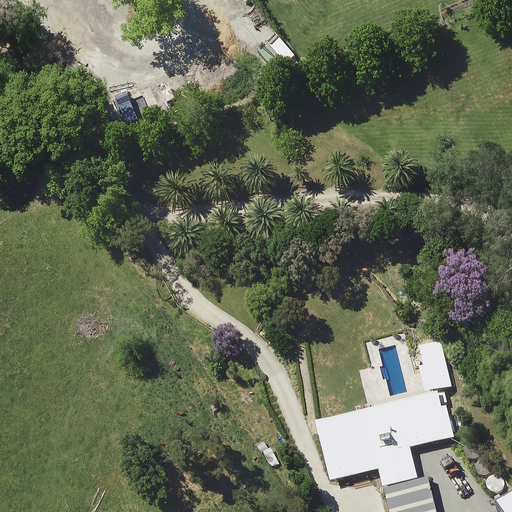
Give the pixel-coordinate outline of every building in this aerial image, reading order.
[(229,290),(245,270),(234,261),(218,282),(229,290)] [(254,318),(271,289),(260,282),(243,311),(254,318)] [(383,493),(418,484),(417,481),(409,451),(452,440),(441,394),(385,409),(382,400),(354,407),(356,416),(348,418),(359,463),(374,460),(383,493)] [(418,484),(383,493),(368,497),(371,511),(432,511),(425,482),(418,484)] [(495,511),(511,497),(511,485),(510,483),(487,503),(495,511)]
